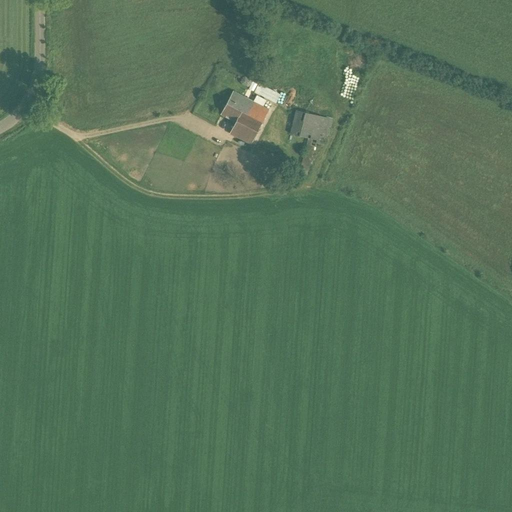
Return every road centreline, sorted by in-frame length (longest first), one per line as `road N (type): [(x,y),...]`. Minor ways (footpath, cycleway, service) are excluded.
road 1 (unknown): [(27,106),(78,133),(179,115),(228,135)]
road 2 (tertiary): [(0,127),(27,106),(36,86),(36,0)]
